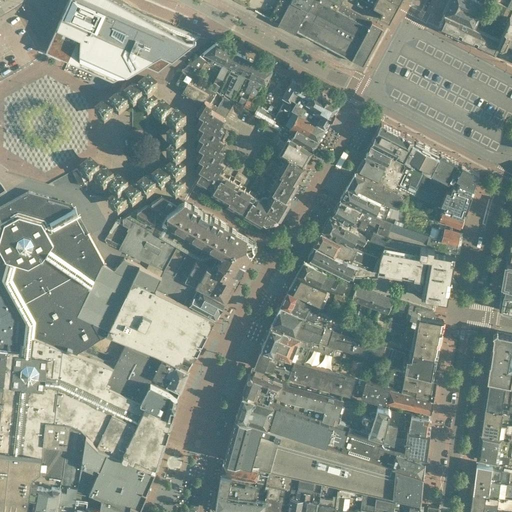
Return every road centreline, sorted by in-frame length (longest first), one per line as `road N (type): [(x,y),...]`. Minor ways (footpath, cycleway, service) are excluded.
road 1 (unclassified): [(369,94),(184,0)]
road 2 (unclassified): [(446,511),(475,314)]
road 3 (residential): [(369,94),(508,165)]
road 4 (unclassified): [(475,314),(508,165)]
